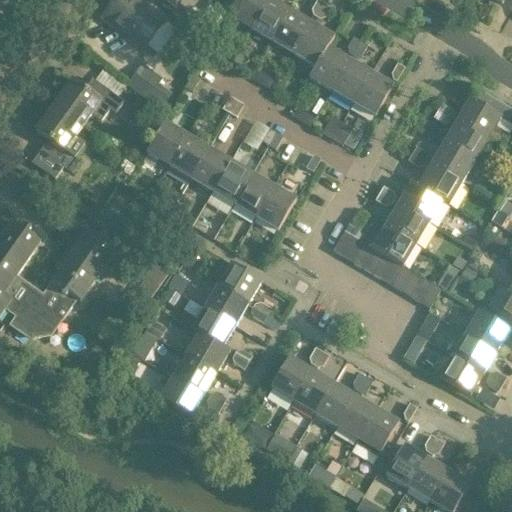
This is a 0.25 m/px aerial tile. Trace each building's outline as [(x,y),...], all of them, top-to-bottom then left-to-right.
[(163,22),(135,0),(116,0),(103,18),(142,49),(144,46),(157,57),(176,33),(162,23),(163,22)] [(163,0),(175,8),(180,0),(163,0)] [(248,31),(266,0),(235,0),(225,18),(248,31)] [(270,44),(288,12),(267,0),(266,0),(248,31),(270,44)] [(313,18),(316,20),(324,6),(317,2),(311,12),(313,18)] [(331,10),(324,6),(316,20),(319,22),(325,20),(331,10)] [(190,7),(184,16),(212,36),(225,18),(210,7),(203,17),(190,7)] [(291,57),(310,25),(288,12),(270,44),(291,57)] [(312,69),(325,48),(326,48),(332,38),(310,25),(291,57),(312,69)] [(349,56),(352,58),(360,44),(354,40),(347,50),(349,56)] [(367,48),(360,44),(352,58),(355,60),(361,58),(367,48)] [(329,93),(348,61),(326,48),(325,48),(312,69),(306,79),(329,93)] [(239,54),(231,68),(238,72),(241,67),(246,58),(239,54)] [(351,106),(370,74),(348,61),(329,93),(351,106)] [(396,84),(404,70),(398,66),(391,76),(393,82),(396,84)] [(142,67),(126,87),(160,112),(172,96),(158,87),(162,82),(142,67)] [(257,74),(252,82),(261,88),(266,79),(257,74)] [(370,74),(351,106),(374,119),(392,87),(370,74)] [(192,94),(200,81),(193,76),(185,89),(192,94)] [(79,127),(88,116),(100,125),(110,112),(115,116),(123,104),(89,80),(82,90),(70,81),(52,106),(79,127)] [(511,111),(479,92),(472,103),(468,101),(455,123),(486,142),(499,121),(511,128),(511,111)] [(222,112),(227,115),(235,101),(229,98),(222,112)] [(136,99),(129,107),(137,113),(144,104),(136,99)] [(237,120),(244,107),(235,101),(227,115),(237,120)] [(79,127),(52,106),(33,131),(46,141),(39,151),(70,174),(78,163),(72,159),(81,146),(71,139),(79,127)] [(441,107),(437,114),(451,122),(452,120),(451,113),(441,107)] [(450,123),(451,122),(437,114),(433,120),(443,127),(450,123)] [(442,145),(473,163),(486,142),(455,123),(442,145)] [(166,168),(185,137),(162,124),(144,155),(166,168)] [(344,145),(353,150),(361,135),(352,130),(344,145)] [(266,147),(274,134),(268,131),(261,144),(266,147)] [(274,134),(266,147),(276,153),(283,139),(274,134)] [(188,181),(206,150),(185,137),(166,168),(188,181)] [(429,166),(460,185),(473,163),(442,145),(429,166)] [(210,194),(228,163),(206,150),(188,181),(210,194)] [(415,150),(411,157),(425,165),(427,163),(426,156),(415,150)] [(313,175),(320,162),(313,157),(305,170),(313,175)] [(425,166),(425,165),(411,157),(407,163),(417,170),(425,166)] [(231,206),(250,175),(228,163),(210,194),(231,206)] [(416,188),(441,204),(446,208),(460,185),(429,166),(416,188)] [(72,181),(61,174),(57,180),(67,188),(72,181)] [(253,219),(271,188),(250,175),(231,206),(253,219)] [(396,206),(428,225),(441,204),(416,188),(409,184),(396,206)] [(271,188),(253,219),(276,233),(295,202),(271,188)] [(383,188),(379,195),(393,204),(394,201),(393,195),(383,188)] [(392,205),(393,204),(379,195),(375,202),(385,208),(392,205)] [(383,227),(415,246),(428,225),(396,206),(383,227)] [(498,212),(491,224),(501,230),(508,218),(498,212)] [(80,305),(117,252),(88,232),(81,242),(76,239),(60,261),(65,264),(43,296),(17,278),(40,244),(11,224),(4,234),(0,230),(0,318),(7,309),(18,317),(11,327),(30,340),(46,338),(58,320),(62,323),(77,302),(80,305)] [(344,235),(352,239),(358,243),(358,242),(360,239),(358,233),(348,227),(344,235)] [(415,246),(383,227),(370,249),(372,250),(381,256),(391,262),(400,268),(402,269),(402,268),(415,246)] [(341,258),(342,257),(352,239),(344,235),(332,254),(341,258)] [(474,249),(478,241),(468,235),(464,243),(474,249)] [(342,257),(341,258),(350,264),(362,245),(358,242),(358,243),(352,239),(342,257)] [(360,270),(372,250),(370,249),(362,245),(350,264),(360,270)] [(370,276),(381,256),(372,250),(360,270),(370,276)] [(460,271),(467,261),(458,255),(451,266),(460,271)] [(379,281),(391,262),(381,256),(370,276),(379,281)] [(478,267),(477,260),(471,256),(465,266),(475,272),(478,267)] [(389,287),(400,268),(391,262),(379,281),(389,287)] [(217,287),(247,306),(261,284),(230,265),(217,287)] [(400,268),(389,287),(399,293),(410,273),(402,268),(402,269),(400,268)] [(456,286),(467,292),(476,276),(466,270),(456,286)] [(399,293),(409,299),(420,279),(410,273),(399,293)] [(409,299),(418,304),(430,285),(420,279),(409,299)] [(447,292),(451,285),(443,280),(438,287),(447,292)] [(418,304),(429,311),(441,291),(430,285),(418,304)] [(204,309),(234,327),(247,306),(217,287),(204,309)] [(511,295),(509,293),(495,315),(511,325),(511,295)] [(252,308),(266,317),(270,310),(259,304),(254,305),(252,308)] [(266,317),(252,308),(250,312),(251,318),(262,324),(266,317)] [(234,327),(204,309),(190,331),(197,335),(221,349),(234,327)] [(464,335),(495,354),(508,332),(477,313),(464,335)] [(145,333),(154,338),(161,327),(152,322),(145,333)] [(145,333),(138,345),(142,347),(145,349),(149,352),(157,340),(154,338),(145,333)] [(184,356),(215,375),(228,353),(221,349),(197,335),(184,356)] [(451,357),(483,376),(495,354),(464,335),(451,357)] [(108,353),(96,346),(89,357),(100,365),(108,353)] [(310,366),(314,368),(322,354),(315,349),(309,360),(310,366)] [(232,356),(245,363),(247,364),(250,358),(240,351),(234,353),(232,356)] [(329,358),(322,354),(314,368),(317,370),(323,369),(329,358)] [(171,378),(202,396),(215,375),(184,356),(171,378)] [(247,364),(245,363),(232,356),(230,359),(232,365),(242,371),(247,364)] [(483,376),(451,357),(438,380),(469,398),(483,376)] [(292,403),(310,372),(288,359),(270,390),(292,403)] [(121,373),(130,378),(135,369),(127,364),(126,364),(121,373)] [(89,373),(88,374),(101,383),(105,377),(92,368),(89,373)] [(314,416),(332,385),(310,372),(292,403),(314,416)] [(354,392),(357,394),(366,380),(359,375),(352,386),(354,392)] [(490,376),(488,379),(502,388),(506,381),(496,375),(490,376)] [(202,396),(171,378),(157,400),(188,419),(202,396)] [(498,394),(502,388),(488,379),(486,383),(487,388),(498,394)] [(373,384),(366,380),(357,394),(361,396),(366,395),(373,384)] [(335,429),(354,398),(332,385),(314,416),(335,429)] [(206,399),(220,408),(224,401),(214,394),(208,396),(206,399)] [(357,442),(375,411),(354,398),(335,429),(357,442)] [(220,408),(206,399),(204,403),(205,408),(216,415),(220,408)] [(408,425),(414,416),(417,410),(409,405),(403,415),(404,422),(408,425)] [(351,455),(372,467),(398,424),(375,411),(357,442),(358,442),(351,455)] [(271,438),(261,432),(259,436),(253,445),(264,452),(271,438)] [(295,448),(285,443),(275,437),(268,451),(278,456),(287,462),(287,461),(295,448)] [(426,454),(429,455),(437,441),(430,437),(424,448),(426,454)] [(444,446),(437,441),(429,455),(431,457),(438,456),(444,446)] [(406,490),(425,459),(402,446),(384,477),(406,490)] [(298,471),(304,460),(293,454),(287,465),(298,471)] [(428,503),(446,472),(425,459),(406,490),(428,503)] [(324,474),(314,468),(307,478),(318,484),(324,474)] [(472,511),(483,494),(468,485),(446,472),(428,503),(442,511),(472,511)] [(487,491),(496,476),(488,472),(482,482),(483,488),(487,491)] [(336,480),(329,490),(344,499),(350,489),(336,480)]
